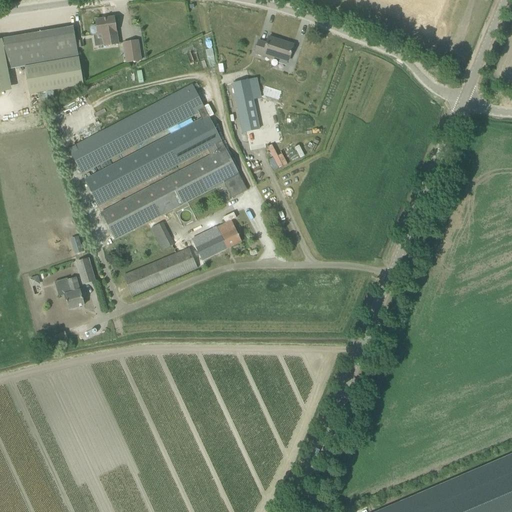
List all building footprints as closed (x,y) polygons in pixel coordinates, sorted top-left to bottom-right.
[(118,44),(116,32),(114,18),(96,20),(97,26),(91,27),(90,29),(91,34),(93,35),(102,34),(104,47),(118,44)] [(29,95),(58,90),(83,86),(78,55),(76,48),(73,27),(1,40),(1,41),(2,40),(8,70),(24,67),(29,95)] [(266,44),(258,41),(254,54),(273,59),(273,57),(288,62),(293,45),(269,37),(266,44)] [(0,93),(12,91),(8,70),(2,40),(1,41),(0,40),(0,93)] [(138,43),(124,44),(126,64),(140,63),(138,43)] [(233,84),(243,133),(259,129),(249,81),(233,84)] [(219,152),(211,156),(101,214),(115,241),(224,184),(232,199),(247,191),(234,166),(238,164),(234,156),(230,158),(205,110),(205,109),(193,85),(69,150),(81,174),(198,113),(201,119),(84,180),(98,207),(216,145),(219,152)] [(194,246),(189,249),(197,268),(204,265),(202,259),(242,242),(232,223),(231,221),(191,240),(194,246)] [(162,222),(150,228),(161,250),(173,244),(162,222)] [(72,238),(77,254),(83,252),(78,237),(72,238)] [(123,276),(131,296),(197,268),(189,249),(183,252),(175,255),(123,276)] [(83,285),(93,282),(95,281),(88,259),(77,262),(83,285)] [(64,296),(69,310),(84,306),(80,290),(79,291),(75,278),(67,281),(67,279),(54,283),(59,297),(64,296)] [(511,511),(511,453),(375,511),(511,511)]
